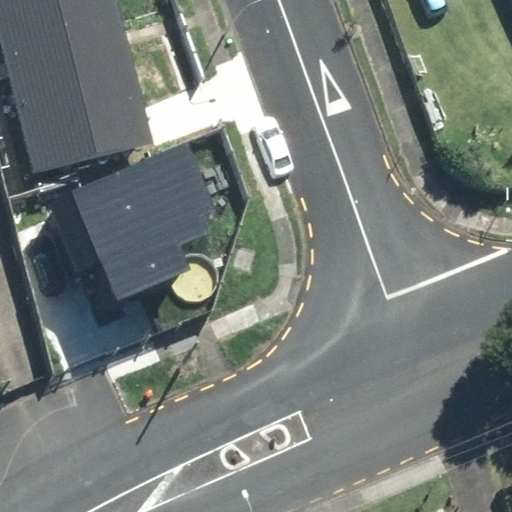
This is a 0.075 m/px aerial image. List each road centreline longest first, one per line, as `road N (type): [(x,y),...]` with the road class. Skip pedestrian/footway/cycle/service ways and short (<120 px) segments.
road 1 (residential): [(413,377),(276,0)]
road 2 (residential): [(108,511),(413,377)]
